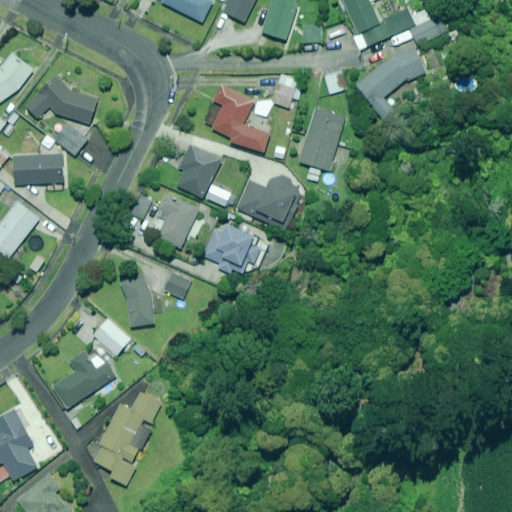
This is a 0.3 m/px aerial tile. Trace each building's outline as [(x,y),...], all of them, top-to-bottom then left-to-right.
[(166,0),(164,4),(204,24),(215,2),(210,0),(166,0)] [(257,0),(232,0),(226,13),(246,23),(257,0)] [(290,43),(299,13),(298,0),(273,0),(273,8),(264,33),(290,43)] [(412,18),(409,10),(381,22),(373,3),(378,0),(343,0),(359,36),(354,38),(360,51),(411,29),(419,46),(438,37),(426,11),(412,18)] [(322,44),(323,25),(305,24),(304,44),(322,44)] [(429,72),(413,48),(359,85),(384,122),(396,113),(385,98),(409,81),(412,84),(429,72)] [(35,71),(15,55),(1,70),(0,71),(0,103),(19,91),(35,71)] [(350,90),(344,72),(326,77),(331,95),(350,90)] [(300,82),(282,76),(273,103),(290,109),(294,99),(299,101),(302,92),(297,90),(300,82)] [(74,93),(60,77),(48,87),(50,90),(29,107),(40,119),(53,109),(58,115),(59,116),(92,127),(101,102),(74,93)] [(224,106),(220,116),(211,112),(206,125),(216,128),(215,131),(232,137),(231,142),(265,154),(272,135),(246,126),(255,100),(223,89),(218,104),(224,106)] [(260,100),(255,114),(270,119),(275,105),(260,100)] [(347,118),(317,109),(301,163),(331,172),(347,118)] [(89,140),(68,125),(56,142),(76,157),(89,140)] [(224,160),(193,145),(181,169),(186,172),(179,186),(204,199),(224,160)] [(51,146),(39,146),(39,157),(15,158),(16,186),(48,185),(48,192),(62,192),(61,156),(52,156),(51,146)] [(288,150),(276,147),(273,158),(286,161),(288,150)] [(0,170),(11,157),(0,148),(0,170)] [(238,210),(255,218),(259,211),(286,223),(305,183),(276,170),(267,189),(251,182),(238,210)] [(232,195),(214,186),(208,199),(226,208),(232,195)] [(202,210),(168,193),(159,209),(171,215),(159,239),(182,250),(202,210)] [(152,202),(142,197),(134,217),(144,222),(152,202)] [(41,219),(19,202),(0,227),(0,252),(10,260),(41,219)] [(268,244),(228,225),(224,234),(217,231),(205,257),(222,265),(225,259),(245,269),(249,261),(257,266),(268,244)] [(193,281),(174,273),(166,291),(185,300),(193,281)] [(149,293),(146,275),(124,279),(132,328),(157,324),(152,293),(149,293)] [(132,341),(111,320),(94,337),(116,358),(132,341)] [(91,361),(85,352),(71,361),(78,372),(54,388),(69,410),(116,379),(101,355),(91,361)] [(164,404),(142,393),(133,411),(122,405),(101,445),(104,447),(95,463),(115,473),(112,478),(129,487),(139,467),(134,465),(142,449),(144,450),(156,427),(153,425),(164,404)] [(17,407),(0,416),(0,462),(6,459),(17,478),(40,464),(30,445),(37,442),(17,407)] [(0,482),(11,475),(4,465),(0,467),(0,482)] [(62,488),(52,476),(20,502),(28,511),(63,511),(69,508),(57,493),(62,488)]
